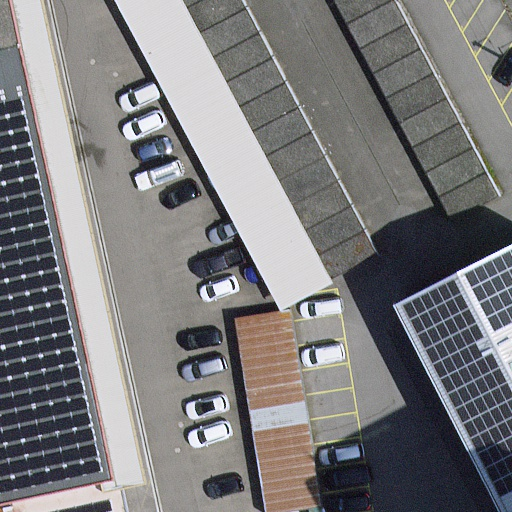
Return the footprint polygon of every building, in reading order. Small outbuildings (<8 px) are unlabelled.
[(0,0),(0,511),(133,511),(24,0),(0,0)] [(121,0),(285,298),(374,249),(237,0),(121,0)] [(400,0),(339,0),(458,216),(505,191),(400,0)] [(511,498),(511,245),(407,300),(484,446),(511,498)] [(239,319),(270,510),(322,501),(290,311),(239,319)]
